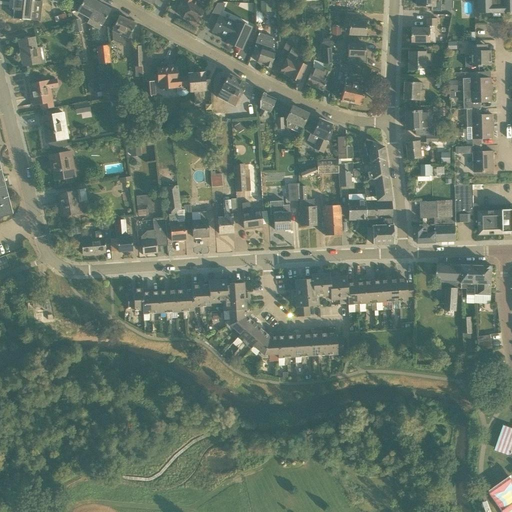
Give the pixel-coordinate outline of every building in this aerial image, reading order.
[(14,7),(14,9),(13,18),(30,20),(31,11),(33,12),(34,1),(32,1),(32,0),(17,0),(17,7),(14,7)] [(89,18),(98,2),(93,0),(83,0),(77,12),(89,18)] [(201,3),(195,0),(181,0),(177,9),(185,13),(183,18),(197,24),(204,7),(200,5),(201,3)] [(260,0),(261,12),(274,12),(273,0),(260,0)] [(416,0),(416,3),(417,4),(417,5),(432,6),(432,11),(440,11),(440,0),(416,0)] [(511,0),(479,0),(480,13),(511,12),(511,0)] [(102,25),(110,9),(98,2),(89,18),(102,25)] [(357,21),(358,13),(346,12),(346,19),(349,20),(349,35),(365,35),(366,22),(357,21)] [(55,16),(57,22),(67,19),(66,13),(55,16)] [(128,38),(135,23),(118,16),(112,30),(112,41),(124,46),(128,38)] [(235,23),(219,16),(212,31),(227,38),(226,42),(241,49),(252,27),(236,20),(235,23)] [(81,30),(79,19),(71,20),(74,32),(81,30)] [(413,42),(430,42),(430,35),(435,35),(435,26),(438,26),(438,19),(427,19),(427,29),(413,29),(413,42)] [(331,29),(331,38),(341,38),(341,29),(331,29)] [(274,51),(274,38),(259,32),(254,47),(261,49),(257,62),(265,65),(265,66),(270,68),(274,56),(274,51)] [(42,46),(35,48),(33,38),(19,40),(23,66),(45,62),(42,46)] [(299,51),(292,48),(294,43),(287,40),(281,53),(288,56),(280,72),(290,77),(290,78),(291,79),(293,82),(296,82),(296,81),(298,82),(305,66),(295,61),(299,51)] [(331,48),(330,48),(329,43),(323,43),(323,49),(324,64),(331,64),(331,48)] [(364,56),(364,52),(365,44),(348,44),(348,56),(348,61),(366,65),(366,56),(364,56)] [(110,63),(108,45),(96,46),(98,64),(110,63)] [(488,45),(476,45),(468,45),(468,55),(472,55),(473,67),(483,67),(483,65),(492,65),(492,50),(488,51),(488,45)] [(141,46),(133,46),(134,67),(142,66),(141,46)] [(410,52),(410,69),(410,70),(420,70),(420,68),(426,68),(426,66),(431,66),(431,54),(426,54),(426,52),(410,52)] [(349,65),(349,66),(341,64),(339,71),(347,72),(346,77),(344,85),(339,84),(338,92),(342,93),(340,101),(341,101),(343,101),(347,102),(349,102),(353,103),(354,103),(356,106),(359,105),(360,105),(361,105),(365,87),(356,85),(357,83),(353,82),(354,79),(355,74),(357,74),(358,68),(349,65)] [(188,92),(185,77),(177,77),(176,67),(157,69),(159,89),(176,88),(177,92),(177,93),(178,95),(179,95),(181,96),(183,96),(185,96),(186,95),(188,94),(188,93),(188,92)] [(324,69),(323,72),(314,68),(312,74),(310,73),(305,84),(322,91),(327,80),(326,80),(329,72),(324,69)] [(206,91),(205,80),(204,72),(187,73),(187,76),(185,77),(188,92),(188,93),(189,92),(193,92),(194,103),(202,103),(201,91),(206,91)] [(492,90),(491,85),(491,78),(480,78),(480,72),(471,72),(471,90),(492,90)] [(239,98),(247,84),(229,74),(221,89),(217,97),(234,107),(239,98)] [(41,109),(54,107),(51,89),(58,87),(57,80),(45,82),(45,81),(29,84),(33,105),(40,104),(41,109)] [(154,81),(142,82),(143,96),(155,95),(154,81)] [(405,99),(425,100),(425,90),(423,90),(423,83),(406,82),(405,99)] [(481,109),(481,108),(481,103),(492,102),(492,90),(471,90),(472,109),(481,109)] [(266,94),(263,92),(259,101),(259,108),(262,109),(260,114),(262,115),(261,117),(264,118),(267,111),(270,113),(276,99),(265,95),(266,94)] [(76,112),(91,111),(91,102),(76,102),(76,112)] [(302,127),(308,114),(292,106),(286,120),(286,127),(299,133),(302,127)] [(481,115),(481,109),(472,109),(472,127),(493,127),(492,114),(481,115)] [(416,129),(422,129),(422,128),(431,128),(430,112),(421,112),(421,111),(407,112),(408,130),(414,129),(414,130),(416,130),(416,129)] [(203,124),(211,123),(210,112),(202,113),(203,124)] [(212,123),(226,122),(225,112),(211,113),(212,123)] [(67,146),(66,138),(68,138),(63,113),(39,117),(40,124),(43,124),(46,142),(48,141),(49,149),(67,146)] [(328,132),(332,124),(319,119),(317,123),(311,121),(306,132),(310,133),(307,140),(315,144),(313,149),(323,153),(331,133),(328,132)] [(239,123),(234,126),(238,133),(244,129),(239,123)] [(473,146),(482,146),(482,139),(493,139),(493,127),(472,127),(473,146)] [(146,134),(147,145),(154,144),(153,133),(146,134)] [(337,137),(337,159),(346,159),(346,137),(337,137)] [(362,163),(370,162),(385,160),(384,147),(366,139),(365,141),(366,154),(361,155),(362,163)] [(407,143),(409,159),(422,158),(420,141),(407,143)] [(130,147),(131,156),(141,155),(140,146),(130,147)] [(494,172),(494,171),(492,171),(492,159),(493,159),(493,151),(482,151),(482,146),(473,146),(474,172),(494,172)] [(74,182),(73,177),(75,176),(70,151),(49,155),(50,164),(52,164),(55,180),(64,178),(65,184),(74,182)] [(451,153),(442,152),(442,163),(450,163),(451,153)] [(374,179),(388,177),(385,160),(370,162),(371,172),(363,173),(364,181),(374,179)] [(245,163),(234,164),(236,192),(250,191),(249,170),(245,170),(245,163)] [(351,163),(338,165),(339,187),(352,186),(351,171),(352,171),(352,168),(351,168),(351,163)] [(432,175),(432,164),(421,164),(421,176),(432,175)] [(0,217),(12,214),(12,213),(5,187),(3,176),(0,166),(0,217)] [(302,178),(313,174),(313,173),(317,172),(315,167),(300,173),(302,178)] [(211,187),(222,186),(222,176),(221,174),(215,174),(215,172),(210,172),(211,187)] [(298,201),(298,199),(297,176),(287,176),(288,201),(298,201)] [(315,206),(313,206),(313,199),(306,200),(306,186),(299,186),(298,176),(297,176),(298,199),(299,199),(300,207),(299,207),(300,226),(316,225),(315,208),(315,206)] [(365,192),(390,188),(388,177),(374,179),(374,185),(364,187),(365,192)] [(184,218),(184,209),(181,210),(178,185),(166,187),(163,187),(164,197),(167,197),(168,209),(172,212),(172,214),(170,214),(170,223),(171,241),(186,240),(185,230),(184,230),(183,221),(184,218)] [(478,236),(504,235),(511,235),(511,232),(511,231),(511,209),(480,210),(479,207),(476,204),(473,204),(473,185),(455,185),(455,200),(454,200),(455,226),(456,226),(456,223),(474,222),(474,225),(478,225),(478,236)] [(377,200),(391,200),(390,188),(365,192),(365,198),(376,196),(377,200)] [(58,194),(62,216),(81,212),(77,191),(58,194)] [(349,220),(365,219),(365,200),(364,193),(347,194),(349,220)] [(456,241),(456,240),(456,226),(455,226),(454,200),(446,201),(445,195),(440,195),(440,201),(420,202),(421,219),(434,218),(435,224),(414,225),(414,234),(415,234),(415,240),(418,243),(423,242),(423,243),(436,242),(456,241)] [(233,232),(232,211),(237,211),(236,199),(223,200),(224,219),(217,219),(218,233),(221,233),(221,234),(226,234),(226,233),(233,232)] [(372,219),(373,245),(393,244),(392,220),(392,211),(391,200),(377,200),(365,200),(365,219),(372,219)] [(242,213),(244,229),(262,227),(260,211),(251,212),(250,202),(242,203),(243,213),(242,213)] [(148,214),(147,204),(137,205),(138,215),(148,214)] [(184,218),(192,218),(191,205),(183,205),(184,209),(184,218)] [(283,213),(273,214),(274,230),(291,229),(289,213),(289,205),(282,205),(283,213)] [(341,235),(339,205),(323,206),(325,236),(341,235)] [(208,236),(207,220),(206,220),(206,212),(200,212),(200,220),(192,221),(193,237),(208,236)] [(105,253),(104,238),(109,238),(107,220),(101,220),(102,231),(94,231),(94,239),(81,240),(82,255),(105,253)] [(131,237),(126,237),(125,220),(115,220),(116,232),(118,251),(132,250),(131,237)] [(157,249),(164,249),(162,237),(155,238),(155,239),(141,241),(143,254),(157,252),(157,249)] [(461,288),(462,265),(437,263),(436,285),(446,285),(445,310),(456,311),(458,288),(461,288)] [(473,283),(474,265),(470,265),(462,265),(461,288),(461,289),(461,288),(467,288),(467,294),(475,295),(475,283),(473,283)] [(492,284),(493,266),(488,266),(474,265),(473,283),(475,283),(475,295),(475,294),(491,295),(491,284),(492,284)] [(347,283),(346,276),(340,276),(340,274),(334,274),(335,277),(330,277),(329,273),(323,273),(323,271),(317,271),(318,274),(311,274),(312,279),(295,280),(295,290),(291,290),(292,301),(295,301),(296,307),(302,306),(309,306),(318,305),(318,297),(330,296),(330,300),(347,299),(348,299),(346,283),(347,283)] [(388,277),(390,301),(392,301),(393,305),(393,309),(399,309),(398,301),(397,279),(391,280),(391,276),(388,277)] [(223,311),(228,311),(228,310),(246,309),(246,304),(249,303),(248,292),(244,292),(243,283),(226,284),(226,279),(220,280),(220,277),(214,278),(214,280),(208,280),(208,284),(210,303),(223,302),(223,311)] [(380,281),(382,302),(388,302),(388,306),(393,305),(392,301),(390,301),(388,277),(385,277),(385,280),(380,281)] [(365,303),(371,303),(371,307),(376,306),(376,303),(373,303),(371,278),(369,278),(369,281),(363,282),(365,303)] [(374,278),(371,278),(373,303),(376,303),(382,302),(380,281),(375,281),(374,278)] [(352,283),(347,283),(346,283),(348,299),(347,299),(348,305),(354,304),(355,308),(359,308),(359,304),(357,304),(355,279),(352,279),(352,283)] [(357,304),(359,304),(365,303),(363,282),(358,282),(358,279),(355,279),(357,304)] [(397,279),(398,301),(407,300),(407,297),(413,296),(412,284),(406,285),(406,279),(397,279)] [(200,282),(201,306),(204,306),(210,306),(210,303),(208,284),(203,285),(203,281),(200,282)] [(201,306),(200,282),(197,282),(197,285),(191,285),(192,289),(193,307),(194,307),(199,307),(201,306)] [(184,287),(185,311),(187,311),(194,311),(194,307),(193,307),(192,289),(187,290),(186,286),(184,287)] [(167,288),(168,312),(171,312),(177,312),(175,290),(170,291),(170,287),(167,288)] [(181,290),(175,290),(177,312),(183,311),(185,311),(184,287),(181,287),(181,290)] [(143,310),(142,292),(142,288),(133,289),(133,295),(127,295),(128,307),(134,307),(134,311),(142,310),(143,310)] [(150,289),(152,313),(154,313),(160,313),(159,291),(153,292),(153,288),(150,289)] [(160,313),(166,313),(168,312),(167,288),(164,288),(164,291),(159,291),(160,313)] [(143,314),(149,314),(152,313),(150,289),(147,289),(147,292),(142,292),(143,310),(142,310),(143,314)] [(229,320),(225,320),(226,327),(247,316),(246,313),(246,309),(228,310),(228,311),(229,320)] [(247,316),(226,327),(231,331),(233,328),(240,334),(252,321),(249,318),(247,316)] [(470,317),(463,318),(464,333),(472,332),(470,317)] [(240,344),(243,347),(246,344),(244,343),(258,327),(252,321),(240,334),(237,337),(232,343),(237,347),(240,344)] [(250,349),(253,346),(253,345),(264,332),(260,328),(258,327),(244,343),(246,344),(250,349)] [(257,354),(262,359),(269,337),(267,335),(264,332),(253,345),(253,346),(259,351),(257,354)] [(320,355),(322,355),(329,355),(327,333),(322,334),(319,334),(320,355)] [(342,338),(336,339),(336,333),(327,333),(329,355),(337,354),(337,351),(343,350),(342,338)] [(305,335),(302,335),(303,356),(306,356),(312,356),(310,334),(305,335)] [(312,356),(318,355),(320,355),(319,334),(316,334),(310,334),(312,356)] [(288,336),(285,336),(286,357),(289,357),(295,357),(294,335),(288,336)] [(295,357),(301,357),(303,356),(302,335),(299,335),(294,335),(295,357)] [(273,337),(269,337),(262,359),(269,358),(269,355),(278,354),(276,336),(273,337)] [(278,358),(284,358),(286,357),(285,336),(282,336),(276,336),(278,354),(278,358)] [(479,350),(480,350),(492,348),(491,339),(478,341),(479,350)]
